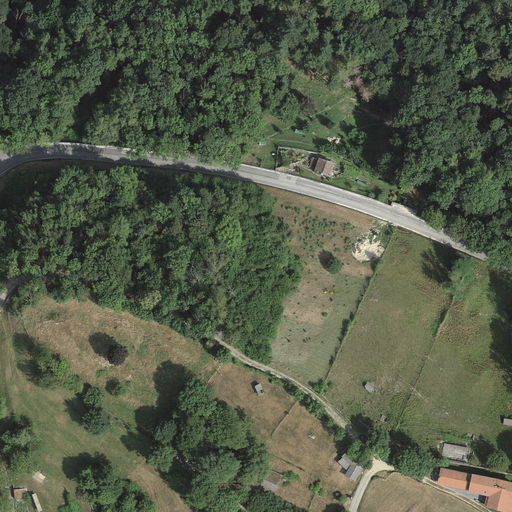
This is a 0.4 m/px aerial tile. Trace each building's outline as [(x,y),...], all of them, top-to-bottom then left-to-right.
[(332,163),(318,159),(317,161),(311,159),(308,167),(314,169),(313,172),(328,177),(332,163)] [(364,388),(370,394),(374,390),(368,384),(364,388)] [(264,395),(260,385),(253,388),(258,398),(264,395)] [(367,463),(350,449),(337,464),(347,472),(344,478),(357,484),(367,463)] [(501,511),(510,511),(511,503),(511,482),(471,474),(471,475),(440,468),(436,484),(467,491),(467,492),(488,497),(485,508),(501,511)] [(274,493),(283,476),(269,469),(260,486),(274,493)] [(23,490),(13,490),(14,499),(23,499),(23,490)]
